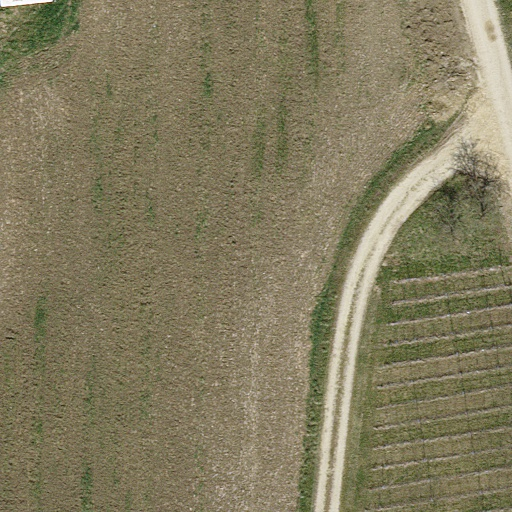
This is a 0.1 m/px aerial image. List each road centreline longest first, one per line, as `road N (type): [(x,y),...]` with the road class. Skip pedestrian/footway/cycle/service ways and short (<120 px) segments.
road 1 (track): [(511,131),(409,200),(356,322),(332,511)]
road 2 (track): [(511,128),(479,0)]
